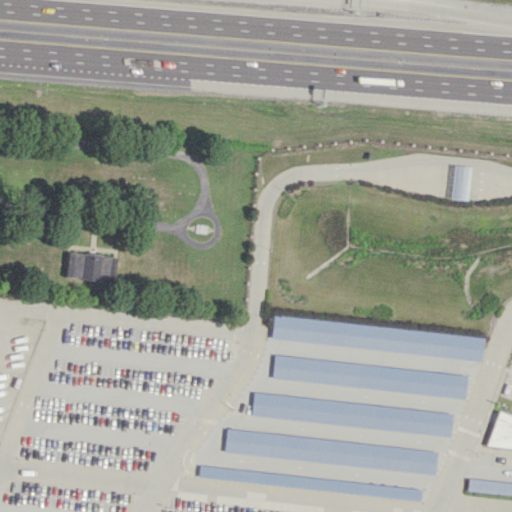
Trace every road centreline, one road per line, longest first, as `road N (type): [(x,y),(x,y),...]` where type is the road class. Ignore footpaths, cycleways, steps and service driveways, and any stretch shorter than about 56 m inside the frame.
road 1 (motorway): [(511,46),(0,5)]
road 2 (motorway): [(0,51),(511,91)]
road 3 (motorway): [(511,22),(348,0)]
